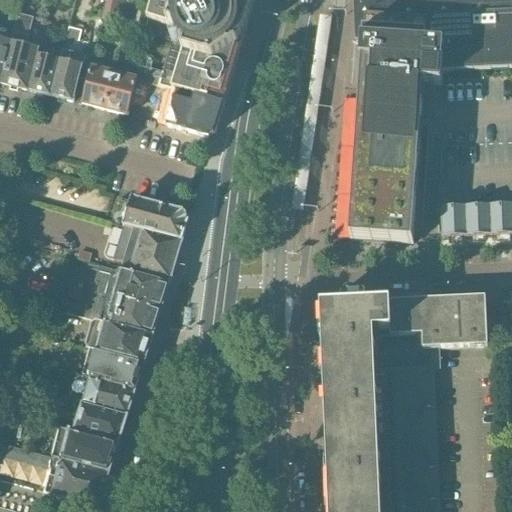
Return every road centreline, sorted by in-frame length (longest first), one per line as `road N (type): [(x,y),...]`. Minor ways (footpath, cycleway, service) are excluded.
road 1 (tertiary): [(282,0),(221,240),(230,511)]
road 2 (tertiary): [(272,279),(306,0)]
road 3 (residential): [(511,270),(272,279)]
road 4 (tertiary): [(281,511),(272,279)]
road 5 (residential): [(194,179),(15,132)]
